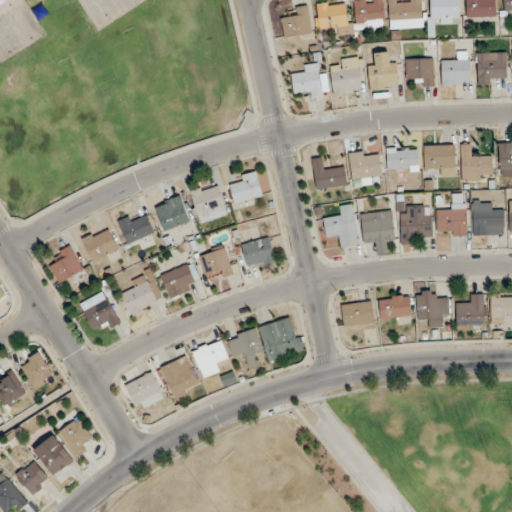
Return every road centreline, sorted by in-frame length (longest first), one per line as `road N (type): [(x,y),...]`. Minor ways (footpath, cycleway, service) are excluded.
road 1 (residential): [(7,249),(113,191),(256,141),(365,120),(511,113)]
road 2 (tertiary): [(71,511),(170,440),(258,399),(351,372),(511,359)]
road 3 (residential): [(89,372),(202,318),(327,278),(511,264)]
road 4 (residential): [(335,376),(249,0)]
road 5 (residential): [(141,458),(0,237)]
